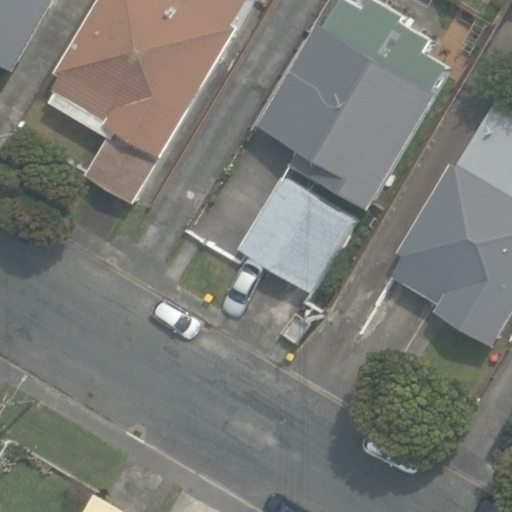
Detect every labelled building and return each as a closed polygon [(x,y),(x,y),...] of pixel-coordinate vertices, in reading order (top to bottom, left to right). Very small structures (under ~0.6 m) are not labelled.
[(0,0),(0,55),(25,70),(65,0),(0,0)] [(94,173),(143,202),(170,156),(172,157),(249,27),(244,24),(258,0),(109,0),(67,71),(72,74),(64,89),(117,121),(115,124),(121,128),(94,173)] [(300,162),(380,209),(450,92),(442,87),(455,64),(437,54),(447,37),(384,0),(377,0),(373,9),(358,0),(349,0),(336,24),(331,21),(270,124),(309,147),(300,162)] [(443,311),(503,348),(511,333),(511,108),(507,106),(471,166),(460,160),(402,256),(410,261),(398,281),(445,309),(443,311)] [(248,248),(322,292),(365,221),(291,177),(248,248)] [(96,511),(135,511),(107,495),(96,511)]
